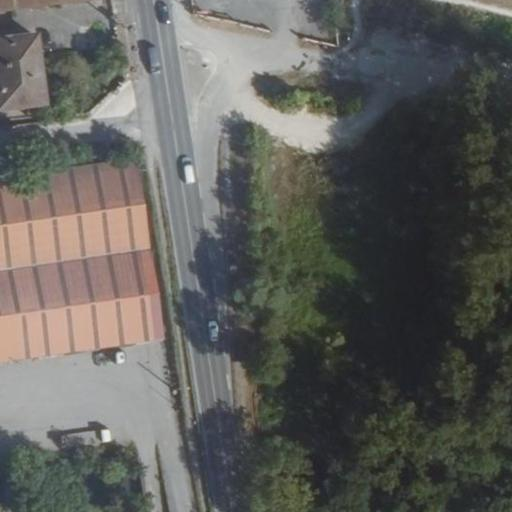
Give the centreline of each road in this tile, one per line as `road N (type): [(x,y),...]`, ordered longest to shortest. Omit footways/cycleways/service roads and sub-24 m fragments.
road 1 (primary): [(180,173),(232,511)]
road 2 (unclassified): [(282,52),(511,104)]
road 3 (track): [(170,112),(0,140)]
road 4 (unclassified): [(180,173),(226,80),(282,52)]
road 5 (primary): [(157,26),(180,173)]
road 6 (unclassified): [(157,26),(282,52)]
